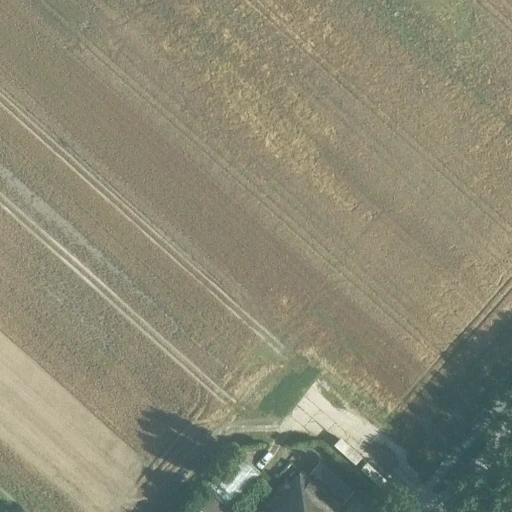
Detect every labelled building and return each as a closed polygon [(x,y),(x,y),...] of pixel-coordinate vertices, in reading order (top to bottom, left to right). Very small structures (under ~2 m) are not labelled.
[(355,466),(362,458),(340,438),(333,446),(355,466)] [(227,508),(259,472),(235,450),(203,486),(227,508)] [(288,482),(272,501),(266,506),(264,504),(257,511),(333,511),(352,491),(319,462),(306,476),(300,471),(289,483),(288,482)] [(388,481),(366,463),(360,471),(381,489),(388,481)] [(228,511),(201,488),(190,501),(203,511),(228,511)]
